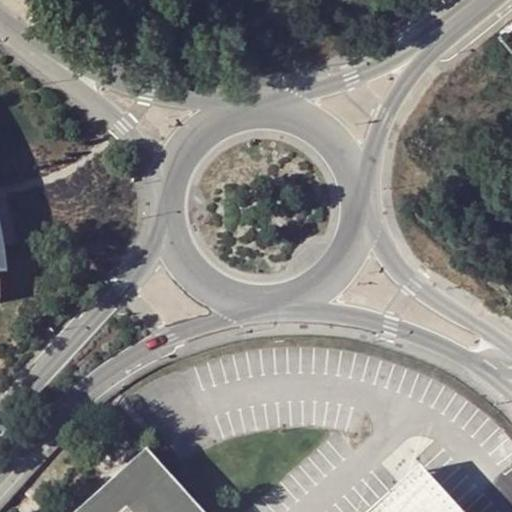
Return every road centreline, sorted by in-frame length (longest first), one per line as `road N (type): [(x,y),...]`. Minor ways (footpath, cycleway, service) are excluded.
road 1 (unknown): [(308,511),(388,441),(398,404),(385,396),(255,393),(164,424)]
road 2 (tertiary): [(0,479),(108,371),(257,299)]
road 3 (tertiary): [(164,213),(153,249),(0,423)]
road 4 (unclassified): [(272,298),(365,317),(511,370)]
road 5 (tertiary): [(354,198),(398,90),(472,9)]
road 6 (unclassified): [(511,369),(353,215)]
road 7 (tertiary): [(472,9),(282,112)]
road 8 (unclassified): [(245,110),(69,65)]
road 9 (unclassified): [(69,65),(165,187)]
road 10 (tertiary): [(164,213),(194,274),(257,299)]
road 11 (tertiary): [(272,298),(327,270),(353,215)]
